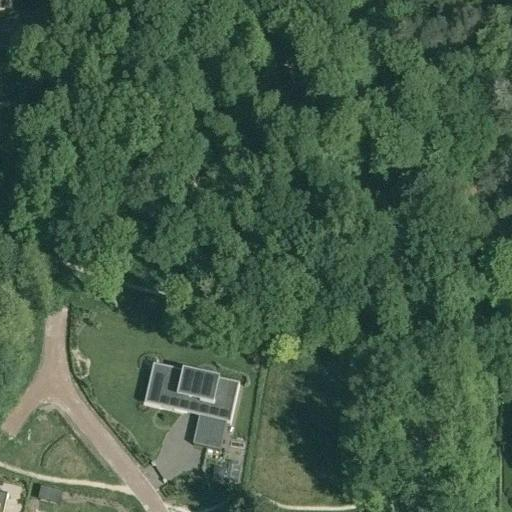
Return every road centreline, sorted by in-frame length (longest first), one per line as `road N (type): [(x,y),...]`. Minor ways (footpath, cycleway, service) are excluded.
road 1 (residential): [(154,0),(373,206),(394,241),(425,356)]
road 2 (residential): [(60,372),(68,402),(157,511)]
road 3 (residential): [(425,356),(426,511)]
